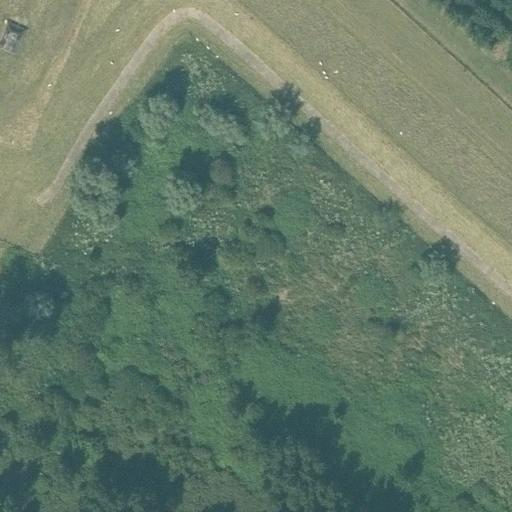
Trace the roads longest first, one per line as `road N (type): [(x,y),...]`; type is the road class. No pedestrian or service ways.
road 1 (track): [(9,137),(20,211),(43,213),(173,34),(196,28),(511,311)]
road 2 (track): [(511,242),(239,0)]
road 3 (track): [(511,160),(333,0)]
road 4 (track): [(129,0),(33,117)]
road 5 (track): [(85,0),(33,117)]
